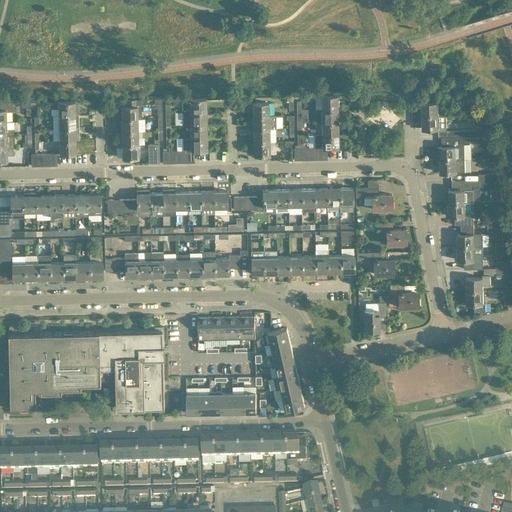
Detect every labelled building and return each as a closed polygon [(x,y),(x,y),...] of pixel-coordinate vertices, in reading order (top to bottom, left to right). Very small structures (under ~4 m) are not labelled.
[(338,108),(338,95),(321,95),(321,108),(338,108)] [(206,98),(182,99),(182,112),(206,111),(206,98)] [(146,103),(146,102),(146,99),(125,100),(125,106),(120,106),(121,107),(118,107),(118,113),(121,114),(121,119),(138,118),(142,118),(141,106),(144,106),(146,104),(146,103)] [(75,101),(61,101),(51,102),(51,108),(58,108),(58,115),(75,114),(78,113),(78,107),(75,107),(75,101)] [(439,101),(436,101),(421,102),(422,115),(439,114),(439,101)] [(30,102),(20,102),(24,107),(26,107),(26,115),(31,115),(30,107),(30,102)] [(269,115),(269,102),(266,102),(252,103),(252,115),(269,115)] [(13,111),(13,109),(13,103),(0,103),(0,109),(0,108),(0,121),(7,122),(7,111),(13,111)] [(338,121),(338,108),(321,108),(321,121),(338,121)] [(206,111),(182,112),(183,124),(207,124),(206,111)] [(75,118),(75,114),(58,115),(59,127),(75,127),(78,124),(78,120),(75,118)] [(422,128),(447,127),(447,114),(439,114),(422,115),(420,115),(419,116),(420,121),(421,122),(422,122),(422,128)] [(276,115),(275,115),(269,115),(252,115),(252,129),(269,128),(276,128),(276,115)] [(138,132),(138,118),(121,119),(121,132),(138,132)] [(7,128),(7,122),(0,121),(0,134),(7,134),(14,134),(13,127),(7,128)] [(338,133),(338,121),(321,121),(321,133),(321,134),(338,133)] [(207,137),(207,124),(183,124),(183,131),(190,131),(190,137),(207,137)] [(59,140),(76,140),(76,139),(78,139),(78,133),(76,132),(75,127),(59,127),(59,140)] [(270,141),(269,128),(252,129),(253,141),(270,141)] [(138,144),(138,132),(121,132),(121,144),(138,144)] [(339,139),(338,133),(321,134),(321,133),(315,133),(315,147),(319,147),(326,147),(339,147),(339,146),(341,144),(341,140),(339,139)] [(305,143),(302,143),(302,134),(298,134),(298,145),(295,145),(295,147),(300,147),(305,147),(305,143)] [(440,137),(443,137),(443,146),(439,146),(439,147),(438,147),(438,153),(439,153),(439,159),(465,158),(464,143),(470,143),(470,142),(487,142),(486,135),(440,137)] [(207,150),(207,137),(190,137),(183,137),(183,150),(187,150),(194,150),(207,150)] [(76,153),(76,140),(59,140),(59,153),(76,153)] [(270,158),(270,143),(270,141),(253,141),(253,143),(251,143),(251,148),(253,148),(253,154),(259,154),(259,158),(270,158)] [(149,163),(159,162),(159,143),(148,144),(149,163)] [(139,157),(138,145),(138,144),(121,144),(122,158),(139,157)] [(15,154),(15,151),(14,151),(14,147),(7,147),(0,147),(0,160),(1,160),(7,160),(7,155),(14,155),(15,154)] [(465,170),(465,158),(439,159),(440,172),(455,171),(457,171),(457,170),(465,170)] [(495,185),(495,179),(479,180),(465,180),(455,180),(455,189),(448,189),(448,190),(447,190),(446,191),(446,196),(447,197),(448,197),(448,202),(465,202),(474,202),(474,186),(495,185)] [(340,204),(339,187),(326,188),(327,205),(327,210),(340,210),(340,204)] [(353,204),(352,187),(339,187),(340,204),(353,204)] [(356,193),(356,197),(364,197),(364,195),(372,195),(372,209),(392,208),(392,194),(378,194),(378,187),(355,187),(356,193)] [(288,205),(288,188),(275,189),(276,206),(288,205)] [(301,205),(301,188),(288,188),(288,205),(301,205)] [(314,205),(314,188),(301,188),(301,205),(314,205)] [(327,205),(326,188),(314,188),(314,205),(327,205)] [(175,208),(175,191),(173,189),(169,189),(168,191),(162,192),(163,209),(175,208)] [(276,206),(275,189),(262,189),(262,195),(263,206),(276,206)] [(150,209),(149,192),(148,190),(144,190),(142,192),(136,192),(137,199),(137,209),(150,209)] [(214,207),(213,190),(201,191),(201,207),(214,207)] [(227,190),(213,190),(214,207),(227,207),(227,203),(227,190)] [(188,208),(188,191),(175,191),(175,208),(188,208)] [(201,207),(201,191),(188,191),(188,208),(189,208),(190,213),(200,212),(200,208),(201,207)] [(37,211),(36,194),(35,192),(30,192),(30,195),(23,195),(24,211),(37,211)] [(162,192),(149,192),(150,209),(150,215),(156,215),(156,209),(163,209),(162,192)] [(75,194),(75,210),(88,210),(87,193),(75,194)] [(101,193),(87,193),(88,210),(88,214),(101,214),(101,210),(101,193)] [(50,218),(49,194),(36,194),(37,211),(37,219),(50,218)] [(62,194),(49,194),(50,218),(50,221),(63,220),(62,217),(62,194)] [(75,210),(75,194),(62,194),(62,217),(75,216),(75,210)] [(24,211),(23,195),(10,195),(11,205),(10,205),(11,212),(11,217),(24,217),(24,211)] [(465,211),(465,203),(465,202),(448,202),(449,216),(455,215),(455,224),(461,224),(473,224),(473,211),(465,211)] [(392,222),(383,222),(378,222),(378,230),(386,230),(386,243),(406,243),(406,229),(393,229),(392,222)] [(481,232),(474,233),(473,224),(461,224),(461,233),(457,233),(457,246),(483,246),(482,233),(481,232)] [(483,246),(457,246),(457,259),(464,259),(464,268),(469,268),(483,268),(483,267),(481,267),(481,253),(483,253),(483,246)] [(328,272),(328,255),(328,249),(315,249),(315,255),(316,272),(328,272)] [(248,267),(247,250),(239,250),(239,254),(240,254),(240,267),(248,267)] [(145,259),(138,259),(138,276),(151,276),(151,251),(145,251),(145,259)] [(164,276),(164,258),(163,251),(151,251),(151,276),(164,276)] [(138,276),(138,252),(125,252),(125,257),(125,270),(125,277),(138,276)] [(380,259),(379,252),(356,252),(357,260),(373,260),(374,273),(393,273),(393,259),(380,259)] [(77,278),(76,261),(76,254),(63,254),(63,261),(64,278),(77,278)] [(341,271),(341,254),(328,255),(328,272),(341,271)] [(354,271),(354,257),(354,254),(341,254),(341,271),(354,271)] [(51,278),(51,261),(50,255),(38,255),(38,262),(38,278),(51,278)] [(303,272),(302,255),(289,256),(290,272),(303,272)] [(316,272),(315,255),(302,255),(303,272),(316,272)] [(264,273),(264,256),(251,256),(251,273),(264,273)] [(277,273),(277,256),(264,256),(264,273),(277,273)] [(290,272),(289,256),(277,256),(277,273),(290,272)] [(113,271),(113,257),(105,257),(105,271),(113,271)] [(202,275),(202,257),(189,258),(190,275),(202,275)] [(215,274),(215,257),(202,257),(202,275),(215,274)] [(228,274),(228,268),(228,257),(215,257),(215,274),(228,274)] [(177,275),(176,258),(164,258),(164,276),(177,275)] [(190,275),(189,258),(176,258),(177,275),(190,275)] [(90,261),(89,261),(89,277),(102,277),(102,271),(102,262),(102,260),(100,260),(90,261)] [(64,278),(63,261),(51,261),(51,278),(64,278)] [(89,277),(89,261),(76,261),(77,278),(89,277)] [(25,279),(25,262),(12,262),(12,268),(12,279),(25,279)] [(38,278),(38,262),(25,262),(25,279),(38,278)] [(466,278),(464,279),(464,283),(466,285),(466,290),(483,289),(490,289),(490,268),(483,268),(469,268),(469,277),(466,277),(466,278)] [(404,292),(404,284),(390,284),(390,292),(398,292),(398,306),(418,306),(418,291),(404,292)] [(484,302),(483,289),(466,290),(466,291),(465,292),(465,296),(466,297),(466,303),(474,303),(475,311),(485,311),(485,302),(484,302)] [(386,316),(386,302),(385,302),(385,294),(379,294),(380,302),(378,302),(378,310),(364,310),(364,330),(379,329),(378,316),(386,316)] [(198,339),(212,339),(212,316),(198,317),(198,339)] [(212,339),(226,338),(226,316),(212,316),(212,339)] [(240,338),(240,316),(226,316),(226,338),(240,338)] [(240,316),(240,338),(255,338),(255,316),(240,316)] [(271,343),(290,339),(287,327),(268,331),(271,343)] [(165,406),(164,355),(163,329),(97,330),(97,331),(93,331),(80,331),(80,333),(65,333),(65,331),(41,332),(41,334),(26,334),(26,332),(10,333),(10,350),(12,350),(12,357),(10,357),(11,381),(13,381),(13,388),(11,388),(11,409),(20,408),(20,406),(27,406),(27,408),(37,408),(37,401),(36,401),(36,398),(37,398),(37,397),(36,397),(36,388),(37,388),(42,388),(42,391),(63,391),(63,387),(82,387),(82,383),(102,383),(102,378),(103,378),(103,377),(102,378),(102,376),(116,375),(117,397),(117,408),(165,406)] [(271,343),(273,353),(273,354),(292,350),(290,339),(271,343)] [(295,361),(292,350),(273,354),(270,355),(272,366),(295,361)] [(297,372),(295,361),(272,366),(276,366),(278,376),(274,377),(297,372)] [(300,383),(297,372),(274,377),(276,388),(300,383)] [(302,394),(300,383),(276,388),(276,389),(281,388),(283,398),(302,394)] [(210,412),(210,390),(209,390),(209,393),(199,393),(199,412),(210,412)] [(222,412),(221,390),(210,390),(210,412),(222,412)] [(233,412),(233,392),(222,392),(222,390),(221,390),(222,412),(233,412)] [(244,411),(244,392),(233,392),(233,412),(244,411)] [(256,411),(256,392),(244,392),(244,411),(256,411)] [(199,412),(199,393),(187,393),(187,412),(199,412)] [(283,398),(286,410),(305,406),(302,394),(283,398)] [(275,457),(274,439),(262,440),(263,457),(275,457)] [(287,456),(286,439),(274,439),(275,457),(287,456)] [(299,449),(299,439),(286,439),(287,456),(287,462),(306,462),(306,449),(299,449)] [(239,458),(238,440),(226,441),(227,458),(239,458)] [(251,457),(250,440),(238,440),(239,458),(251,457)] [(263,457),(262,440),(250,440),(251,457),(263,457)] [(214,458),(214,441),(202,441),(202,458),(214,458)] [(227,458),(226,441),(214,441),(214,458),(227,458)] [(186,463),(186,445),(174,446),(174,463),(186,463)] [(198,445),(186,445),(186,463),(198,463),(198,445)] [(138,464),(138,446),(126,447),(126,464),(138,464)] [(150,464),(150,446),(138,446),(138,464),(150,464)] [(162,463),(162,446),(150,446),(150,464),(162,463)] [(174,463),(174,446),(162,446),(162,463),(174,463)] [(114,464),(113,447),(101,447),(102,465),(114,464)] [(126,464),(126,447),(113,447),(114,464),(126,464)] [(61,470),(61,452),(49,453),(49,470),(61,470)] [(73,452),(61,452),(61,470),(62,470),(62,476),(68,476),(68,470),(73,469),(73,452)] [(85,469),(85,452),(73,452),(73,469),(85,469)] [(85,452),(85,469),(85,474),(98,474),(97,452),(85,452)] [(13,471),(13,453),(1,453),(1,471),(13,471)] [(25,470),(25,453),(13,453),(13,471),(25,470)] [(37,453),(25,453),(25,470),(26,477),(37,477),(37,470),(37,453)] [(49,470),(49,453),(37,453),(37,470),(49,470)] [(230,472),(230,479),(230,484),(239,484),(239,479),(239,472),(230,472)] [(304,490),(306,502),(320,499),(317,487),(304,490)] [(316,511),(322,511),(320,499),(306,502),(308,511),(316,511)]
